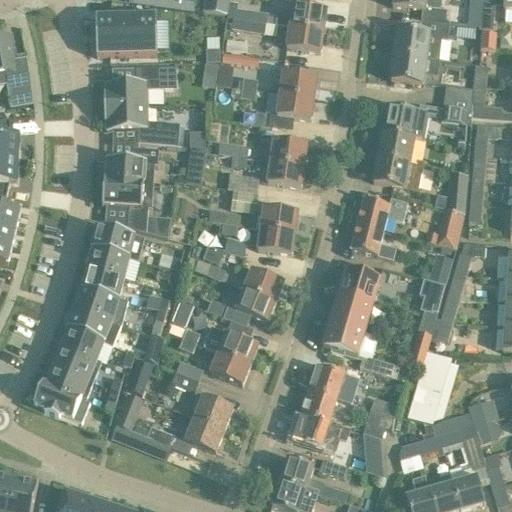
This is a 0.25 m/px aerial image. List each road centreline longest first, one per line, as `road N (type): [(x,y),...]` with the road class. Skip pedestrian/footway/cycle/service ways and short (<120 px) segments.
road 1 (residential): [(361,0),(314,279),(236,511)]
road 2 (residential): [(0,413),(50,316),(72,250),(83,145),(66,0)]
road 3 (residential): [(0,428),(67,465),(202,511)]
